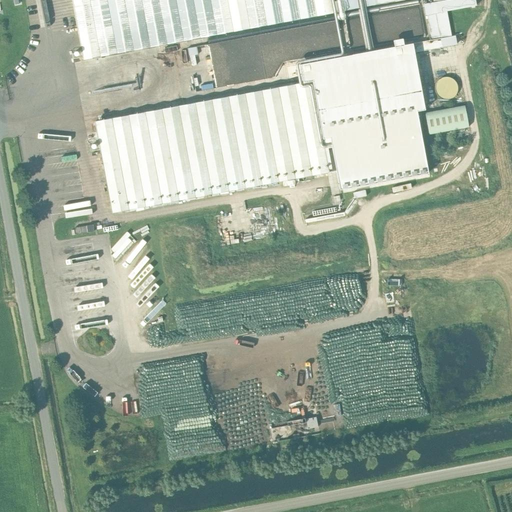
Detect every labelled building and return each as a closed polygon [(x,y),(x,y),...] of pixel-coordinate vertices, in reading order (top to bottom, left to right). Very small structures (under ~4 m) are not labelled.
[(445,0),(444,0),(342,0),(331,2),(330,0),(72,0),(83,59),(317,16),(399,0),(432,0),(433,2),(424,4),(426,15),(436,13),(440,38),(300,64),(303,82),(95,121),(112,212),(336,171),(339,190),(428,173),(416,112),(424,110),(413,51),(458,43),(456,35),(451,36),(446,11),(476,6),(475,0),(445,0)] [(447,77),(446,77),(445,77),(444,77),(443,78),(442,78),(441,78),(441,79),(440,79),(439,80),(438,80),(438,81),(437,82),(437,83),(436,83),(436,84),(436,85),(436,86),(435,86),(435,87),(435,88),(435,89),(435,90),(436,91),(436,92),(436,93),(437,94),(437,95),(438,95),(438,96),(439,96),(439,97),(440,97),(441,98),(442,98),(443,99),(444,99),(445,99),(446,99),(447,99),(448,99),(449,99),(450,99),(450,98),(451,98),(452,98),(452,97),(453,97),(454,96),(455,95),(455,94),(456,94),(456,93),(456,92),(457,92),(457,91),(457,90),(457,89),(457,88),(457,87),(457,86),(457,85),(457,84),(456,84),(456,83),(455,82),(455,81),(454,81),(454,80),(453,80),(453,79),(452,79),(451,78),(450,78),(449,78),(449,77),(448,77),(447,77)] [(429,134),(468,127),(464,105),(425,113),(429,134)] [(86,225),(74,227),(75,234),(87,232),(94,231),(93,224),(86,225)] [(306,428),(317,427),(316,416),(305,416),(306,428)] [(293,435),(291,424),(271,426),(272,437),(293,435)]
